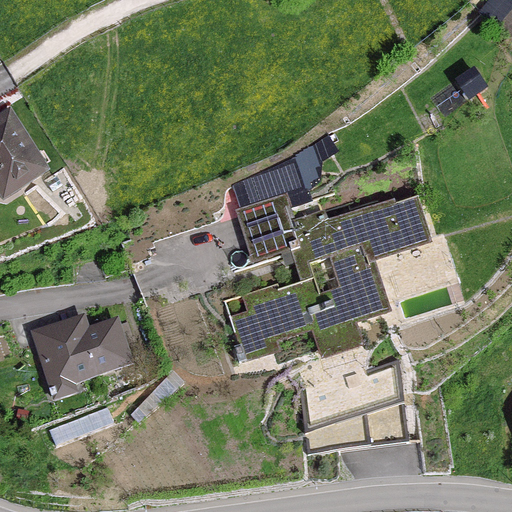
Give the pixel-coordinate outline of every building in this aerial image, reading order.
[(511,0),(490,0),(482,11),(511,34),(511,33),(511,0)] [(487,86),(474,67),(458,79),(470,97),(487,86)] [(0,199),(1,201),(19,190),(17,187),(41,172),(7,116),(0,120),(0,199)] [(335,152),(327,139),(310,149),(318,163),(335,152)] [(61,188),(54,178),(44,184),(51,194),(61,188)] [(322,218),(290,229),(284,210),(277,212),(275,204),(241,215),(256,260),(287,250),(298,284),(277,291),(276,286),(242,297),(247,313),(227,319),(232,335),(253,328),(257,341),(303,326),(300,315),(306,313),(308,318),(309,317),(321,357),(357,346),(350,324),(371,318),(361,285),(371,282),(365,261),(429,240),(416,200),(325,229),(322,218)] [(50,331),(34,337),(51,390),(47,391),(49,398),(54,396),(50,381),(63,377),(64,382),(125,363),(113,327),(55,346),(50,331)] [(237,348),(232,350),(237,365),(242,363),(237,348)] [(397,361),(303,389),(309,450),(407,439),(397,361)]
